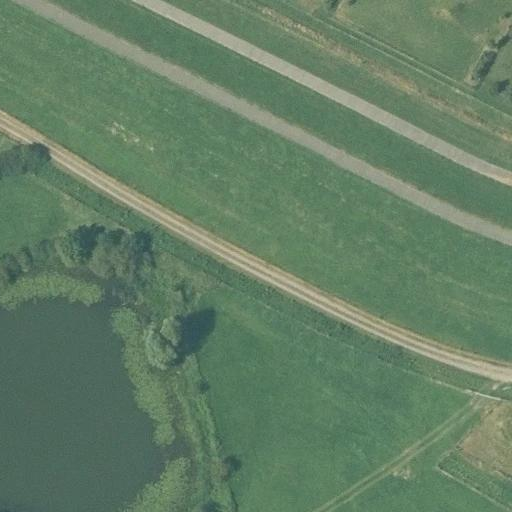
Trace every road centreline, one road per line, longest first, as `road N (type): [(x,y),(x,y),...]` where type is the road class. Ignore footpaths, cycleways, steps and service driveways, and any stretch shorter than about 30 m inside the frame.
road 1 (track): [(0,118),(234,259),(427,357),(511,379)]
road 2 (track): [(139,0),(511,185)]
